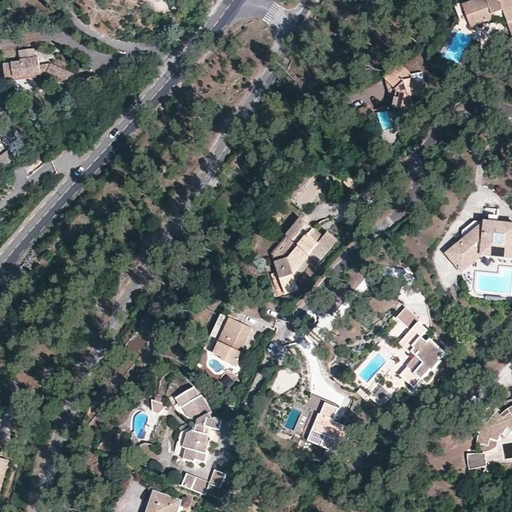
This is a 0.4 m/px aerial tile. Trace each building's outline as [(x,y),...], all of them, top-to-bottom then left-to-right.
[(464,29),(471,26),(470,23),(484,18),(485,21),(495,18),(494,15),(503,11),(507,20),(511,33),(511,2),(511,0),(475,0),(473,1),(471,0),(466,0),(455,5),(464,29)] [(494,15),(495,18),(504,21),(507,20),(503,11),(494,15)] [(470,23),(471,26),(485,21),(484,18),(470,23)] [(5,83),(14,81),(14,77),(47,72),(45,77),(68,87),(74,74),(51,64),(39,65),(38,58),(36,58),(35,49),(19,51),(20,62),(3,65),(5,83)] [(415,79),(411,74),(405,68),(404,69),(399,63),(385,77),(396,89),(399,93),(396,108),(408,111),(412,96),(426,91),(423,81),(417,82),(415,79)] [(421,71),(411,74),(415,79),(417,82),(423,81),(424,80),(421,71)] [(14,81),(45,77),(47,72),(14,77),(14,81)] [(364,106),(355,112),(364,124),(372,118),(364,106)] [(0,168),(20,154),(14,146),(0,155),(0,168)] [(309,235),(314,229),(302,218),(272,253),(278,271),(285,292),(298,288),(295,280),(314,258),(319,262),(338,240),(329,232),(324,237),(318,243),(309,235)] [(446,253),(456,265),(481,246),(480,255),(511,257),(511,223),(475,220),(462,231),(461,239),(446,253)] [(324,237),(314,229),(309,235),(318,243),(324,237)] [(481,246),(456,265),(460,271),(480,255),(481,246)] [(285,292),(278,271),(271,273),(279,295),(285,292)] [(219,343),(230,318),(220,313),(204,349),(211,352),(216,342),(219,343)] [(251,327),(230,318),(219,343),(216,342),(211,352),(221,357),(221,359),(236,366),(243,353),(237,350),(239,345),(242,347),(251,327)] [(418,323),(404,339),(414,348),(411,351),(421,360),(411,371),(407,367),(400,375),(413,388),(445,353),(430,340),(427,342),(421,337),(427,330),(418,323)] [(414,348),(404,339),(399,344),(409,354),(411,351),(414,348)] [(194,387),(176,398),(182,408),(183,407),(189,418),(194,419),(192,430),(187,433),(185,439),(187,440),(185,448),(186,449),(184,459),(194,462),(195,460),(203,462),(206,453),(205,453),(207,445),(205,444),(207,437),(207,433),(205,433),(207,428),(218,431),(221,421),(218,420),(218,419),(215,418),(214,420),(212,416),(213,415),(201,395),(200,396),(194,387)] [(170,400),(155,395),(153,402),(153,413),(160,415),(168,406),(170,400)] [(337,408),(324,403),(319,414),(318,413),(315,418),(317,419),(308,440),(340,454),(351,428),(332,420),(337,408)] [(511,410),(508,413),(502,418),(496,413),(487,423),(483,421),(477,432),(480,433),(476,442),(484,444),(488,436),(495,437),(503,425),(511,431),(511,429),(511,410)] [(469,464),(470,472),(487,468),(486,456),(469,456),(469,464)] [(215,497),(226,474),(215,469),(210,483),(206,494),(215,497)] [(187,474),(182,486),(205,496),(206,494),(210,483),(187,474)] [(154,491),(146,511),(180,511),(176,510),(177,506),(173,503),(174,498),(171,496),(154,491)]
